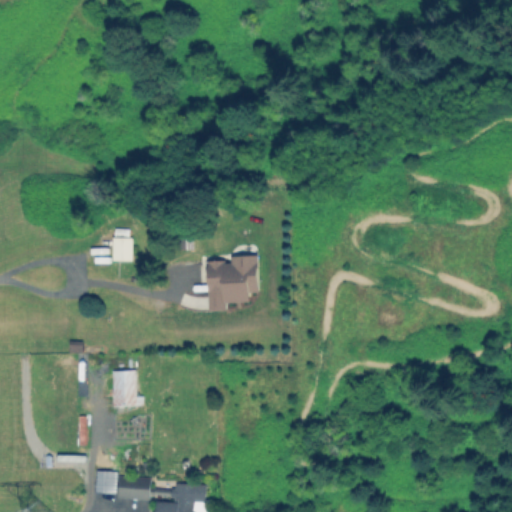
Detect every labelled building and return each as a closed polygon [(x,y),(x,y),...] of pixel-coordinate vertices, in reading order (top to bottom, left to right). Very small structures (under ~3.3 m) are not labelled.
[(131,259),(131,228),(113,228),(113,259),(131,259)] [(258,291),(257,254),(230,255),(230,259),(208,260),(210,310),(227,309),(226,302),(250,301),(250,291),(258,291)] [(135,395),(134,369),(111,370),(112,405),(142,404),(142,395),(135,395)] [(116,470),(95,470),(94,491),(115,492),(116,470)] [(149,498),(149,476),(117,475),(117,497),(149,498)] [(205,483),(172,482),(172,501),(155,500),(154,511),(192,511),(193,500),(204,501),(205,483)]
